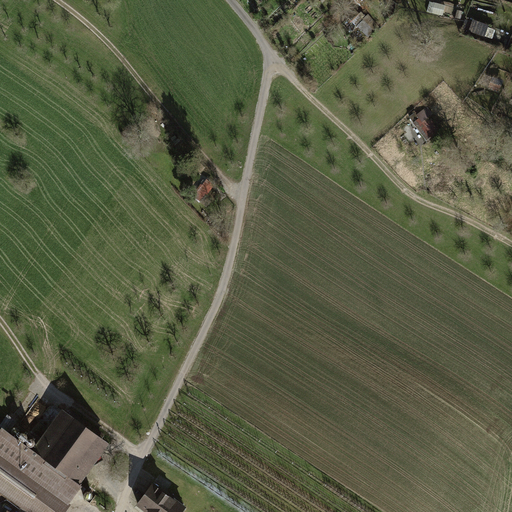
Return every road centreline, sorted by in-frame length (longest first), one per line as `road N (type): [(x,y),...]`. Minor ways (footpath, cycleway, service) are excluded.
road 1 (track): [(120,507),(224,291),(271,57),(231,0)]
road 2 (track): [(511,240),(414,197),(271,57)]
road 3 (track): [(242,203),(109,45),(55,0)]
road 4 (track): [(0,319),(40,372),(144,456)]
